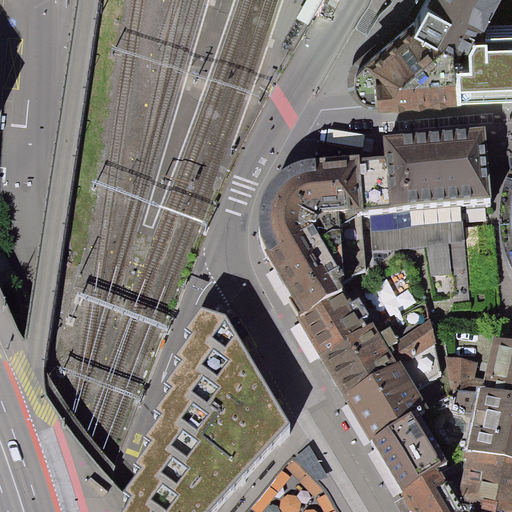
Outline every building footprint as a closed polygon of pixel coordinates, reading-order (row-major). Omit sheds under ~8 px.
[(511,0),(419,0),(408,19),(458,48),(477,16),(511,15),(511,0)] [(459,64),(460,84),(511,81),(511,15),(477,16),(458,48),(459,64)] [(459,64),(458,48),(408,19),(371,48),(373,51),(359,61),(355,74),(357,83),(363,90),(369,94),(380,94),(378,69),(459,64)] [(378,69),(380,94),(451,89),(461,89),(460,84),(459,64),(378,69)] [(490,216),(484,141),(385,149),(387,170),(391,217),(370,219),(372,253),(394,251),(428,248),(432,302),(469,299),(463,218),(490,216)] [(350,143),(306,150),(309,169),(353,161),(350,143)] [(511,166),(511,168),(508,176),(506,184),(503,194),(501,203),(500,212),(501,220),(501,227),(502,234),(503,242),(506,248),(509,259),(511,264),(511,166)] [(391,217),(387,170),(371,171),(359,172),(362,220),(370,219),(391,217)] [(353,172),(312,176),(315,223),(362,220),(359,172),(353,172)] [(288,295),(303,322),(345,298),(343,295),(338,286),(366,270),(362,220),(315,223),(312,176),(290,183),(274,196),(260,218),(258,242),(288,295)] [(350,307),(345,298),(303,322),(300,324),(315,350),(320,358),(374,327),(359,302),(350,307)] [(273,405),(227,328),(201,319),(185,341),(192,346),(175,367),(182,373),(165,394),(172,400),(156,420),(163,426),(145,448),(152,454),(136,473),(143,480),(126,500),(134,506),(129,511),(218,511),(290,434),(273,405)] [(374,327),(320,358),(340,394),(344,401),(436,348),(431,320),(397,340),(390,329),(379,336),(374,327)] [(453,392),(484,399),(511,404),(511,350),(493,346),(485,383),(475,380),(479,364),(448,358),(453,392)] [(436,348),(344,401),(368,442),(372,449),(420,421),(430,415),(417,392),(442,377),(436,348)] [(511,404),(484,399),(470,464),(511,472),(511,404)] [(420,421),(372,449),(377,457),(402,501),(442,478),(450,474),(420,421)] [(511,511),(511,472),(470,464),(463,496),(460,509),(461,511),(511,511)] [(442,478),(402,501),(408,511),(461,511),(460,509),(463,496),(450,474),(442,478)] [(91,479),(87,485),(103,499),(107,493),(91,479)]
